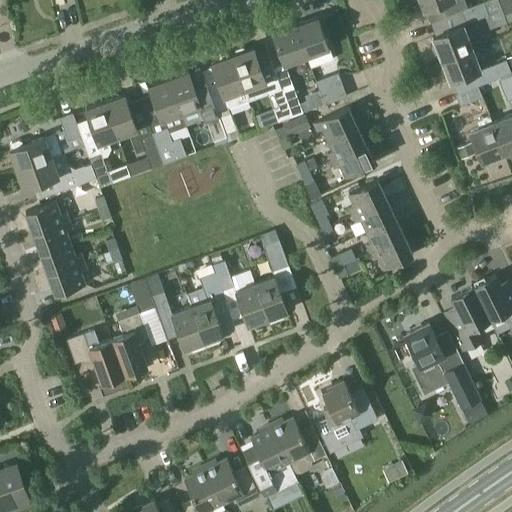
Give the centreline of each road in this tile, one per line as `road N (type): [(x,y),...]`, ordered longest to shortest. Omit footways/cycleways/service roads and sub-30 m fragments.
road 1 (residential): [(244,148),(266,201),(309,237),(346,319),(341,331),(211,415),(80,461),(47,434),(22,376),(29,312),(0,215)]
road 2 (residential): [(511,229),(447,237),(382,91),(391,59),(375,14),(360,0)]
road 3 (unclassified): [(0,76),(212,0)]
